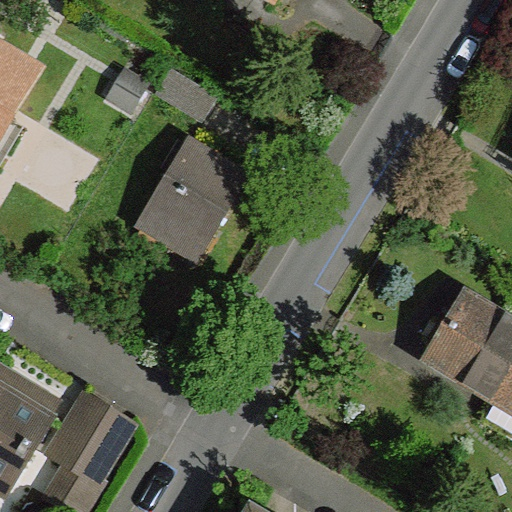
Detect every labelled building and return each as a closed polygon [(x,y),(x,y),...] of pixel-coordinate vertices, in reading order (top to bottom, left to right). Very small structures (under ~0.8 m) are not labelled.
[(0,131),(36,70),(0,48),(0,131)] [(218,99),(175,73),(160,97),(203,123),(218,99)] [(133,112),(149,87),(128,75),(112,100),(133,112)] [(244,178),(192,148),(152,217),(204,247),(244,178)] [(511,326),(469,301),(433,362),(496,400),(511,409),(511,326)] [(0,374),(0,482),(9,488),(57,408),(0,374)] [(511,409),(496,400),(484,420),(511,437),(511,409)] [(132,427),(88,401),(55,455),(99,482),(132,427)]
